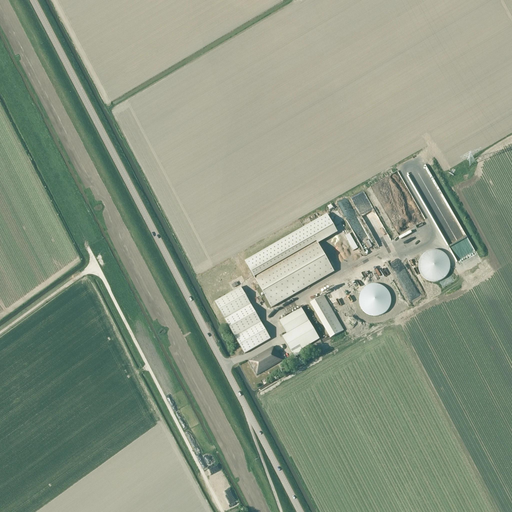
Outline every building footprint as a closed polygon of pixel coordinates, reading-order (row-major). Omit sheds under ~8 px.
[(255,278),(317,242),(337,231),(328,215),(264,252),(246,262),(255,278)] [(352,220),(362,240),(367,238),(369,242),(370,241),(371,243),(373,242),(362,219),(356,221),(355,218),(352,220)] [(342,238),(356,261),(364,257),(350,233),(342,238)] [(272,308),(334,272),(317,242),(255,278),(272,308)] [(419,265),(418,266),(419,268),(419,269),(419,270),(419,272),(420,273),(421,274),(421,275),(422,276),(423,277),(424,278),(425,279),(426,280),(428,281),(429,281),(430,282),(432,282),(433,282),(434,282),(436,282),(437,282),(439,282),(440,281),(441,281),(442,280),(444,279),(445,278),(446,277),(447,276),(448,275),(448,274),(449,273),(449,272),(450,270),(450,269),(450,268),(450,266),(450,265),(450,263),(450,262),(449,261),(449,259),(448,258),(448,257),(447,256),(446,255),(445,254),(444,253),(442,252),(441,252),(440,251),(439,251),(437,250),(436,250),(434,250),(433,250),(432,250),(430,251),(429,251),(428,252),(426,252),(425,253),(424,254),(423,255),(422,256),(421,257),(421,258),(420,259),(419,261),(419,262),(419,263),(419,265)] [(359,299),(359,300),(359,301),(359,303),(360,304),(360,306),(361,307),(361,308),(362,309),(363,310),(364,311),(365,312),(366,313),(367,314),(368,315),(370,315),(371,316),(372,316),(374,316),(375,316),(377,316),(378,316),(379,316),(381,315),(382,315),(383,314),(384,313),(385,312),(387,311),(387,310),(388,309),(389,308),(390,307),(390,306),(391,304),(391,303),(391,301),(391,300),(391,299),(391,297),(391,296),(390,295),(390,293),(389,292),(388,291),(387,290),(387,289),(385,288),(384,287),(383,286),(382,286),(381,285),(379,285),(378,284),(377,284),(375,284),(374,284),(372,284),(371,285),(370,285),(368,286),(367,286),(366,287),(365,288),(364,289),(363,290),(362,291),(361,292),(361,293),(360,295),(360,296),(359,297),(359,299)] [(241,287),(215,302),(225,320),(251,305),(241,287)] [(310,303),(330,339),(344,331),(323,295),(310,303)] [(251,305),(225,320),(235,337),(261,322),(251,305)] [(302,349),(319,339),(309,321),(309,322),(301,309),(279,322),(287,335),(283,337),(293,355),(293,354),(295,358),(304,353),(302,349)] [(261,322),(235,337),(244,354),(271,339),(261,322)] [(249,361),(257,376),(283,361),(277,351),(276,351),(273,347),(249,361)]
